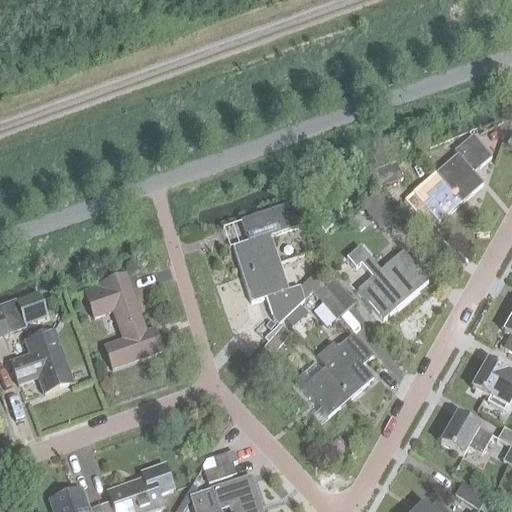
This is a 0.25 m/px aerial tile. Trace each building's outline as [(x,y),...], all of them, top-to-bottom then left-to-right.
[(434,177),(460,207),(482,187),(472,175),(490,160),(472,138),(452,154),(456,158),(434,177)] [(424,162),(431,159),(427,151),(420,153),(424,162)] [(401,182),(395,165),(365,176),(378,193),(383,188),(401,182)] [(437,226),(460,207),(434,177),(412,196),(403,203),(419,221),(428,214),(437,226)] [(380,231),(396,217),(377,194),(361,208),(380,231)] [(241,277),(278,265),(269,239),(297,230),(289,206),(240,223),(247,244),(231,249),(241,277)] [(379,274),(359,251),(346,262),(354,272),(359,267),(371,281),(356,294),(382,323),(427,285),(401,255),(379,274)] [(278,265),(241,277),(250,305),(266,300),(273,322),(278,327),(279,326),(296,311),(291,305),(302,300),(298,289),(287,293),(278,265)] [(146,336),(125,277),(94,288),(95,289),(83,293),(93,322),(111,315),(121,343),(103,349),(111,373),(160,356),(152,333),(146,336)] [(333,282),(324,290),(345,315),(354,306),(333,282)] [(336,322),(345,315),(324,290),(315,298),(336,322)] [(37,295),(14,304),(19,319),(43,310),(37,295)] [(0,314),(8,338),(22,332),(14,309),(0,313),(0,314)] [(0,340),(8,338),(0,314),(0,340)] [(497,350),(496,351),(511,359),(511,316),(507,324),(504,322),(498,332),(502,334),(501,336),(507,339),(501,352),(497,350)] [(279,326),(278,327),(263,340),(267,344),(262,349),(270,358),(291,339),(279,326)] [(63,362),(53,335),(25,345),(29,359),(9,366),(17,390),(38,382),(43,398),(58,393),(58,392),(70,387),(61,362),(63,362)] [(374,362),(352,337),(336,351),(333,346),(315,361),(324,371),(323,371),(349,401),(373,382),(364,371),(374,362)] [(505,376),(485,365),(470,392),(490,403),(488,406),(502,413),(511,394),(511,381),(504,377),(505,376)] [(349,401),(323,371),(300,391),(326,421),(349,401)] [(490,439),(454,419),(437,447),(460,460),(466,450),(479,457),(490,439)] [(511,436),(503,431),(497,442),(510,450),(501,463),(511,470),(511,436)] [(235,467),(231,456),(213,461),(216,472),(204,476),(207,486),(234,477),(231,468),(235,467)] [(111,505),(99,509),(100,511),(160,511),(161,511),(157,499),(172,493),(163,469),(140,477),(143,483),(107,495),(111,505)] [(260,511),(250,479),(209,492),(215,511),(260,511)] [(453,499),(473,511),(477,511),(485,501),(462,486),(453,499)] [(100,511),(99,509),(90,511),(87,511),(81,492),(49,504),(51,511),(100,511)]
